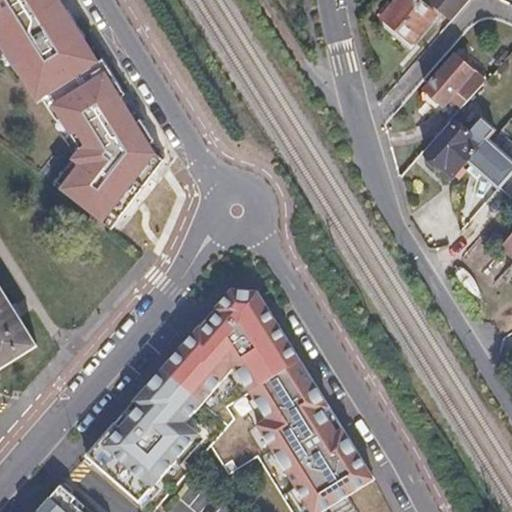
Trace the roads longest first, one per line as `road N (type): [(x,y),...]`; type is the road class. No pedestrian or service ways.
road 1 (tertiary): [(330,0),(359,142),(416,260),(511,411)]
road 2 (residential): [(0,482),(237,211)]
road 3 (residential): [(424,511),(237,211)]
road 4 (residential): [(107,0),(237,211)]
